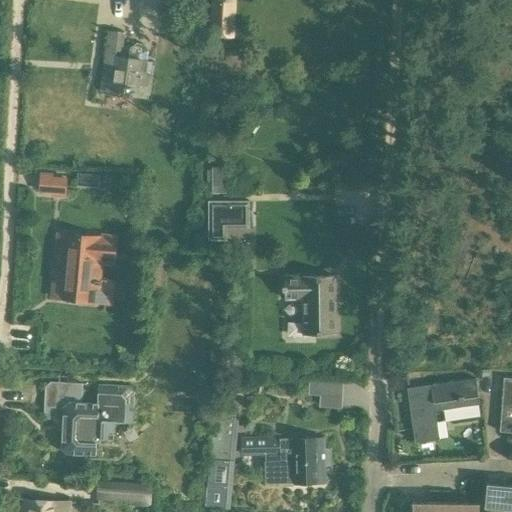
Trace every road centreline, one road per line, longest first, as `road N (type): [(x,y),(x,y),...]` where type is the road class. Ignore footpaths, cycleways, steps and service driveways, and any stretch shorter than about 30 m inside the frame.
road 1 (residential): [(365,468),(388,0)]
road 2 (track): [(0,298),(20,0)]
road 3 (residential): [(365,468),(511,462)]
